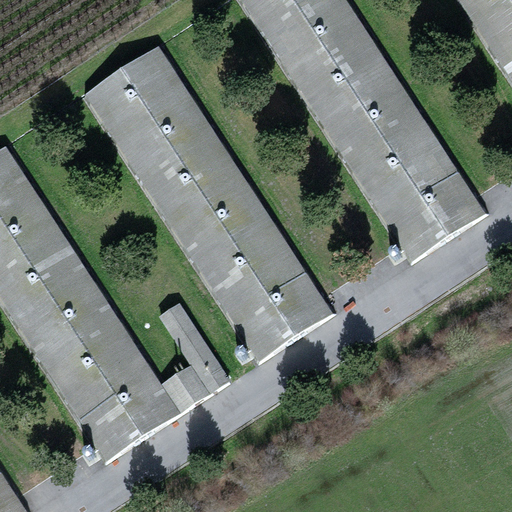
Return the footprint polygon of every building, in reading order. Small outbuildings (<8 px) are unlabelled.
[(482,212),(346,0),(247,0),(410,257),(442,237),(482,212)] [(511,0),(459,0),(511,81),(511,0)] [(327,314),(158,52),(92,95),(261,357),(290,338),(327,314)] [(141,438),(175,416),(160,391),(6,153),(0,156),(0,299),(104,462),(141,438)] [(193,371),(209,396),(229,383),(181,308),(161,320),(193,371)] [(160,391),(175,416),(209,396),(193,371),(160,391)] [(0,511),(23,511),(0,475),(0,511)]
